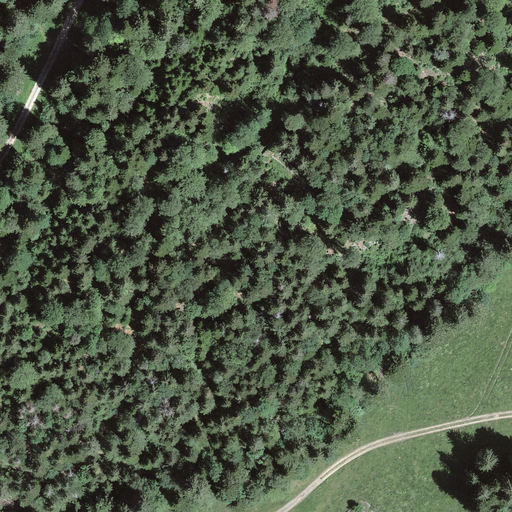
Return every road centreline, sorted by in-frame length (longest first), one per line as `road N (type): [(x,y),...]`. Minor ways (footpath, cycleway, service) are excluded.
road 1 (track): [(511,417),(457,422),(371,446),(280,511)]
road 2 (track): [(82,0),(0,160)]
